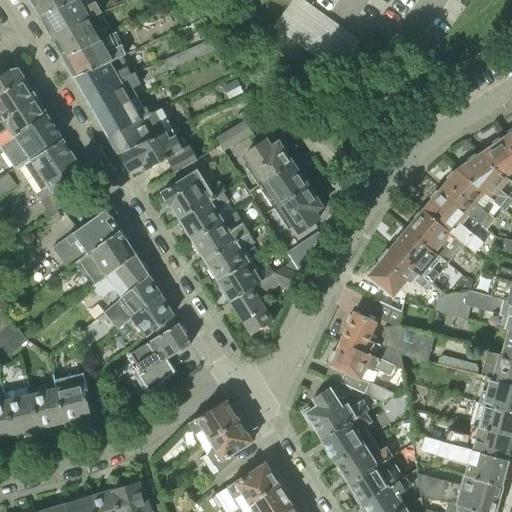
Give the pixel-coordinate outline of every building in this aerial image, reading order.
[(29,0),(41,20),(75,0),(29,0)] [(75,0),(41,20),(52,39),(102,12),(96,2),(85,7),(80,0),(75,0)] [(292,0),(277,24),(302,39),(318,15),(326,20),(329,15),(304,0),(292,0)] [(65,61),(109,36),(102,21),(109,17),(108,16),(115,13),(112,8),(102,12),(52,39),(65,61)] [(202,42),(214,36),(206,18),(194,24),(202,42)] [(77,82),(111,62),(126,55),(117,32),(109,36),(65,61),(77,82)] [(166,60),(170,69),(216,48),(212,39),(166,60)] [(77,82),(87,99),(137,76),(135,72),(128,76),(124,69),(117,72),(111,62),(77,82)] [(0,94),(24,78),(18,68),(10,69),(6,63),(0,66),(0,94)] [(97,117),(138,98),(133,88),(141,84),(137,76),(87,99),(97,117)] [(0,94),(0,120),(36,97),(24,78),(0,94)] [(0,147),(18,134),(47,114),(36,97),(0,120),(0,147)] [(97,117),(108,136),(161,112),(159,110),(150,114),(146,106),(143,108),(138,98),(97,117)] [(108,136),(119,155),(170,130),(164,117),(161,112),(108,136)] [(18,134),(32,156),(62,137),(47,114),(18,134)] [(220,144),(223,150),(252,133),(249,127),(245,121),(216,138),(220,144)] [(175,173),(198,160),(189,145),(183,148),(173,129),(170,130),(119,155),(129,173),(140,167),(143,172),(165,159),(175,173)] [(511,146),(506,137),(482,154),(511,181),(511,146)] [(53,194),(84,172),(63,139),(19,167),(42,201),(53,194)] [(259,186),(293,163),(279,141),(272,146),(267,140),(244,155),(249,162),(245,165),(259,186)] [(459,169),(501,206),(506,210),(510,206),(511,203),(511,199),(509,197),(511,193),(511,181),(482,154),(459,169)] [(275,209),(308,186),(293,163),(259,186),(275,209)] [(493,214),(501,206),(459,169),(458,170),(442,189),(479,221),(488,228),(490,226),(497,217),(493,214)] [(180,219),(223,192),(226,191),(220,182),(209,188),(198,170),(162,192),(180,219)] [(0,196),(1,198),(18,187),(8,174),(0,179),(0,196)] [(286,226),(291,223),(298,232),(319,218),(314,212),(322,207),(308,186),(275,209),(286,226)] [(471,231),(479,221),(442,189),(424,210),(466,245),(475,253),(485,243),(471,231)] [(192,239),(226,218),(220,209),(229,202),(223,192),(180,219),(192,239)] [(107,209),(70,235),(53,248),(69,269),(73,266),(122,232),(107,209)] [(407,230),(439,256),(449,264),(466,245),(424,210),(407,230)] [(192,239),(206,262),(250,234),(236,211),(226,218),(192,239)] [(429,268),(439,256),(407,230),(391,249),(433,285),(440,277),(429,268)] [(91,287),(99,281),(137,255),(122,232),(73,266),(76,270),(89,289),(91,287)] [(218,280),(252,259),(245,249),(255,243),(250,234),(206,262),(218,280)] [(511,240),(506,239),(503,251),(511,253),(511,240)] [(414,281),(432,296),(437,288),(433,285),(391,249),(368,276),(383,287),(393,297),(401,289),(407,282),(411,285),(414,281)] [(115,288),(122,297),(149,275),(137,255),(99,281),(91,287),(101,299),(115,288)] [(218,280),(231,301),(252,287),(274,274),(268,263),(258,270),(252,259),(218,280)] [(284,266),(274,274),(280,284),(295,291),(303,275),(284,266)] [(496,277),(511,281),(511,269),(499,266),(496,277)] [(490,296),(511,302),(511,281),(496,277),(493,289),(490,296)] [(162,296),(151,278),(124,297),(106,312),(120,329),(132,318),(134,316),(162,296)] [(274,321),(259,298),(252,287),(231,301),(252,335),(274,321)] [(511,330),(511,302),(490,296),(481,294),(474,292),(445,296),(438,297),(435,310),(468,318),(471,306),(497,313),(494,324),(508,329),(511,330)] [(143,333),(147,337),(155,330),(173,316),(174,315),(162,296),(134,316),(132,318),(120,329),(128,339),(138,331),(141,335),(143,333)] [(0,315),(0,330),(11,321),(4,312),(0,315)] [(401,354),(397,329),(384,331),(385,338),(381,346),(371,341),(379,323),(354,312),(342,338),(403,365),(401,354)] [(173,316),(155,330),(159,335),(177,324),(173,316)] [(0,330),(0,345),(1,346),(19,330),(11,321),(0,330)] [(191,344),(178,323),(177,324),(159,335),(149,342),(131,353),(144,374),(191,344)] [(396,325),(401,354),(428,362),(435,336),(396,325)] [(501,354),(511,356),(511,330),(508,329),(501,354)] [(1,346),(9,356),(28,339),(19,330),(1,346)] [(405,380),(403,365),(342,338),(330,365),(362,379),(367,368),(374,371),(375,368),(390,375),(404,382),(405,380)] [(481,375),(486,377),(511,383),(511,356),(501,354),(488,351),(481,375)] [(479,368),(476,364),(443,356),(439,358),(438,363),(477,374),(479,368)] [(91,415),(87,397),(91,396),(87,380),(85,380),(84,374),(55,381),(63,422),(91,415)] [(484,403),(511,412),(511,383),(486,377),(479,403),(484,403)] [(39,428),(63,422),(55,381),(29,387),(39,428)] [(383,402),(395,395),(370,383),(365,394),(383,402)] [(13,434),(39,428),(29,387),(3,393),(13,434)] [(322,439),(367,412),(370,410),(363,400),(351,407),(348,403),(343,406),(331,387),(312,399),(316,405),(305,412),(322,439)] [(0,437),(13,434),(3,393),(0,393),(0,437)] [(189,423),(202,444),(240,420),(227,399),(189,423)] [(478,426),(511,434),(511,412),(484,403),(481,417),(475,416),(473,425),(478,426)] [(335,461),(373,438),(366,427),(373,422),(367,412),(322,439),(335,461)] [(215,465),(222,461),(253,441),(240,420),(202,444),(215,465)] [(446,442),(508,459),(511,446),(511,434),(478,426),(473,445),(468,443),(470,435),(449,429),(446,442)] [(463,474),(502,484),(508,459),(446,442),(425,437),(421,451),(438,456),(435,467),(448,470),(449,469),(463,474)] [(349,483),(389,459),(393,457),(387,446),(380,451),(373,438),(335,461),(349,483)] [(362,504),(396,482),(391,473),(395,470),(389,459),(349,483),(362,504)] [(226,511),(233,511),(241,508),(279,484),(266,462),(215,494),(226,511)] [(452,503),(487,511),(494,511),(502,484),(463,474),(461,485),(417,473),(420,495),(452,503)] [(367,511),(397,511),(407,507),(408,507),(399,494),(411,487),(406,477),(396,482),(362,504),(367,511)] [(113,490),(119,511),(153,511),(149,499),(143,501),(138,482),(113,490)] [(241,508),(243,511),(278,511),(292,504),(279,484),(241,508)] [(94,511),(119,511),(113,490),(90,497),(94,511)] [(94,511),(90,497),(69,503),(71,511),(94,511)] [(71,511),(69,503),(45,511),(71,511)] [(487,511),(452,503),(450,511),(436,511),(423,508),(423,511),(487,511)]
